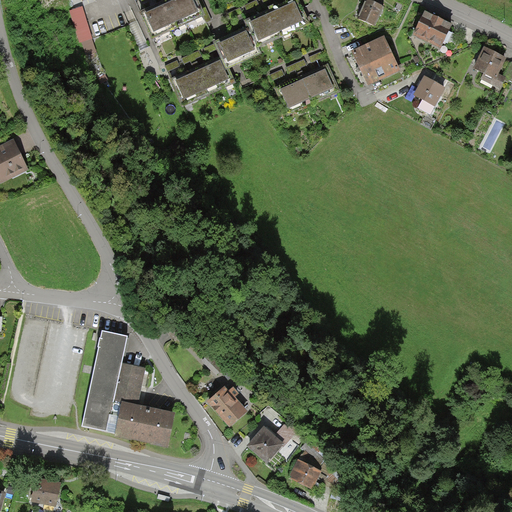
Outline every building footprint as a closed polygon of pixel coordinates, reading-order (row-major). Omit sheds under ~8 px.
[(168,0),(140,13),(152,40),(205,16),(208,21),(212,20),(202,0),(168,0)] [(292,0),(244,22),(247,28),(248,28),(258,49),(311,25),(299,0),(292,0)] [(257,0),(245,6),(247,11),(260,6),(257,0)] [(384,7),(366,0),(363,9),(358,21),(375,27),(384,7)] [(84,5),(72,8),(86,58),(98,54),(84,5)] [(240,7),(228,13),(230,19),(243,13),(240,7)] [(424,12),(413,36),(441,49),(452,25),(430,15),(424,12)] [(132,27),(142,49),(149,46),(139,24),(132,27)] [(247,28),(214,43),(220,57),(226,70),(229,69),(260,54),(258,49),(248,28),(247,28)] [(352,55),(346,57),(354,73),(362,86),(366,84),(368,87),(400,72),(397,65),(384,37),(351,52),(352,55)] [(213,45),(203,49),(206,55),(216,50),(213,45)] [(506,60),(485,48),(478,59),(473,69),(483,75),(480,80),(500,91),(506,78),(498,74),(506,60)] [(199,51),(182,59),(184,65),(202,57),(199,51)] [(321,52),(309,58),(311,64),(324,58),(321,52)] [(182,107),(235,84),(229,69),(226,70),(220,57),(200,66),(198,62),(194,63),(192,64),(194,69),(170,80),(182,107)] [(304,60),(288,68),(290,73),(306,66),(304,60)] [(178,61),(166,66),(168,72),(181,66),(178,61)] [(298,78),(276,89),(288,114),(340,91),(328,65),(304,75),(302,71),(299,72),(296,74),(298,78)] [(283,69),(270,75),(273,81),(285,75),(283,69)] [(444,89),(424,77),(420,84),(413,96),(423,101),(419,107),(430,114),(444,89)] [(0,183),(28,170),(13,140),(0,146),(0,183)] [(185,328),(174,312),(160,322),(171,337),(185,328)] [(127,337),(102,332),(83,427),(116,434),(116,437),(168,448),(174,414),(139,408),(147,369),(132,366),(122,364),(127,337)] [(225,366),(211,353),(202,362),(216,376),(225,366)] [(235,374),(228,367),(221,374),(228,381),(235,374)] [(225,388),(208,402),(230,427),(247,412),(236,398),(240,395),(233,387),(228,392),(225,388)] [(288,428),(285,425),(275,435),(285,445),(298,430),(291,424),(288,428)] [(269,430),(266,427),(248,447),(267,464),(285,445),(275,435),(269,430)] [(309,441),(301,448),(318,467),(329,457),(314,441),(311,443),(309,441)] [(321,473),(299,461),(293,471),(290,476),(292,477),(290,480),(311,491),(321,473)] [(56,508),(62,484),(47,481),(38,479),(32,502),(56,508)]
